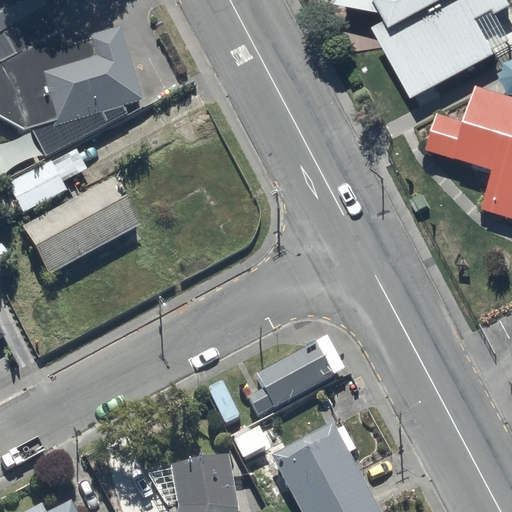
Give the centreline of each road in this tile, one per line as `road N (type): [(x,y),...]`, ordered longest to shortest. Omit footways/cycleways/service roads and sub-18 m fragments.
road 1 (residential): [(0,437),(362,244)]
road 2 (secondary): [(501,511),(362,244)]
road 3 (secondary): [(362,244),(230,0)]
